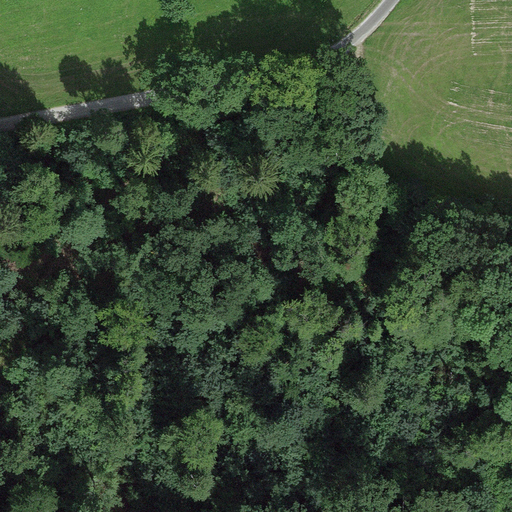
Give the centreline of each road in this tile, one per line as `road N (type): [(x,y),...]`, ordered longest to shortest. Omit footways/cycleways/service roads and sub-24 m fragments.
road 1 (track): [(389,0),(327,60),(0,120)]
road 2 (track): [(380,156),(374,68),(350,41)]
